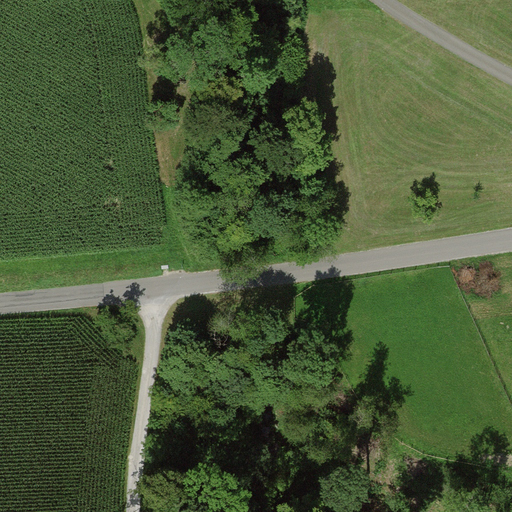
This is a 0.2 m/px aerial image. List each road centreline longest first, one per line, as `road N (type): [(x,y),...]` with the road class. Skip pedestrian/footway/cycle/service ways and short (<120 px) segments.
road 1 (unclassified): [(0,303),(161,291),(511,242)]
road 2 (track): [(137,511),(133,481),(161,291)]
road 3 (track): [(511,79),(379,0)]
